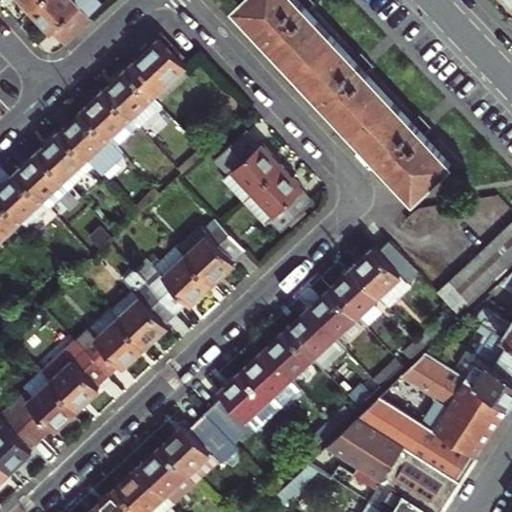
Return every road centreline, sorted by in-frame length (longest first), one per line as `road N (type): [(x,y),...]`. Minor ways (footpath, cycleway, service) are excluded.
road 1 (residential): [(26,511),(350,209),(355,179),(182,0)]
road 2 (residential): [(50,89),(148,0)]
